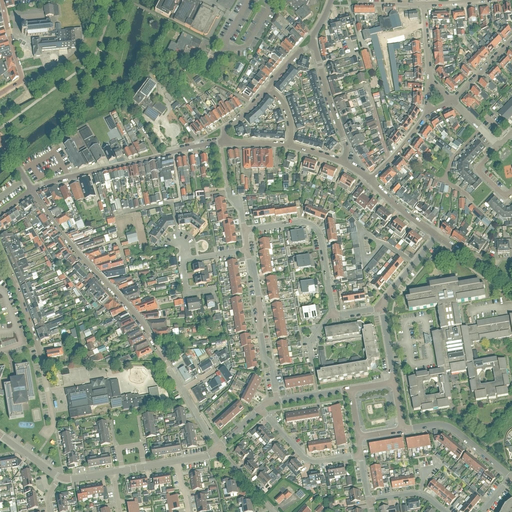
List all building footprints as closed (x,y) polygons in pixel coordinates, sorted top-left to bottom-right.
[(12,0),(4,0),(7,9),(15,7),(12,0)] [(168,19),(177,0),(160,0),(155,12),(168,19)] [(194,0),(179,0),(170,19),(185,27),(185,26),(190,29),(202,36),(203,35),(205,36),(207,35),(216,18),(218,19),(220,16),(218,15),(220,12),(217,10),(217,9),(214,7),(213,9),(203,4),(198,13),(196,12),(196,11),(197,11),(201,3),(194,0)] [(218,0),(217,3),(227,9),(229,11),(235,0),(218,0)] [(293,0),(288,0),(286,2),(302,22),(311,15),(305,8),(306,6),(309,0),(300,0),(300,1),(297,4),(293,0)] [(58,6),(55,7),(54,3),(50,4),(51,7),(43,7),(43,9),(44,11),(45,17),(54,16),(59,16),(58,7),(58,6)] [(360,19),(360,16),(360,7),(352,7),(352,8),(353,14),(355,14),(355,16),(357,16),(357,18),(357,21),(358,26),(356,26),(358,33),(362,32),(360,20),(360,19)] [(389,17),(390,18),(398,16),(398,15),(396,14),(396,7),(384,7),(384,13),(385,13),(385,14),(391,14),(389,17)] [(487,16),(488,20),(493,20),(492,10),(489,10),(489,8),(484,9),(485,16),(487,16)] [(474,10),(468,11),(469,20),(472,19),(472,22),(476,22),(475,19),(476,18),(476,15),(475,15),(474,10)] [(411,14),(411,12),(404,13),(405,18),(409,18),(409,21),(418,20),(417,13),(411,14)] [(296,23),(299,20),(293,13),(289,16),(296,23)] [(349,15),(344,16),(346,26),(351,25),(351,27),(354,26),(352,22),(351,22),(349,15)] [(398,16),(390,18),(389,19),(392,30),(393,29),(393,31),(402,29),(398,16)] [(380,29),(381,34),(381,33),(392,30),(389,19),(386,19),(386,18),(383,19),(383,18),(379,19),(379,24),(380,29)] [(23,24),(23,25),(23,29),(21,29),(22,31),(22,34),(24,34),(24,35),(25,36),(26,36),(27,35),(27,37),(32,36),(43,35),(43,37),(47,37),(47,35),(48,35),(48,32),(51,31),(53,30),(53,27),(51,26),(50,20),(46,21),(46,20),(36,21),(36,24),(26,25),(26,24),(25,24),(23,24)] [(334,21),(330,23),(331,28),(328,29),(330,36),(333,35),(333,32),(337,31),(334,21)] [(504,28),(500,24),(498,22),(495,23),(496,24),(507,36),(511,32),(506,26),(504,28)] [(496,28),(500,32),(498,34),(504,39),(507,36),(496,24),(495,23),(493,25),(496,28)] [(308,34),(300,26),(297,28),(295,25),(293,27),(303,38),(308,34)] [(289,34),(292,37),(296,41),(298,43),(302,39),(294,30),(293,31),(290,27),(286,31),(289,34)] [(82,35),(81,31),(81,29),(74,30),(61,31),(58,32),(58,39),(54,40),(40,41),(40,39),(33,40),(32,40),(34,58),(42,57),(41,52),(68,49),(68,51),(69,51),(71,51),(71,49),(75,48),(75,45),(81,44),(82,44),(82,43),(82,42),(82,35)] [(489,33),(489,34),(485,30),(483,31),(484,32),(485,32),(498,45),(502,41),(496,36),(494,38),(489,33)] [(490,42),(488,44),(494,50),(498,45),(485,32),(484,32),(488,36),(486,37),(490,42)] [(201,43),(182,33),(176,45),(171,43),(166,53),(173,57),(176,50),(183,53),(187,47),(197,52),(201,43)] [(276,37),(273,34),(268,41),(272,43),(276,37)] [(285,41),(282,38),(283,37),(280,34),(277,37),(279,39),(284,43),(291,51),(295,47),(289,40),(288,39),(287,39),(285,41)] [(482,41),(486,46),(484,48),(490,53),(494,50),(488,44),(484,39),(480,36),(477,39),(481,42),(482,41)] [(291,38),(289,40),(295,47),(298,43),(296,41),(292,37),(291,38)] [(319,41),(320,47),(332,45),(333,45),(335,44),(335,42),(332,43),(331,37),(328,37),(329,44),(327,44),(326,39),(319,41)] [(7,41),(0,43),(0,50),(9,48),(7,41)] [(278,41),(276,43),(281,48),(288,54),(291,51),(284,43),(282,45),(278,41)] [(476,47),(475,48),(475,49),(485,59),(485,58),(488,55),(481,47),(479,49),(476,47)] [(12,58),(9,48),(0,50),(0,57),(1,57),(3,61),(12,58)] [(272,54),(273,55),(274,55),(275,56),(282,62),(285,58),(276,50),(275,49),(273,51),(270,48),(268,51),(271,53),(272,54)] [(278,48),(276,50),(285,58),(288,54),(281,48),(280,50),(278,48)] [(477,55),(475,56),(481,62),(485,59),(475,49),(473,50),(477,55)] [(368,50),(361,52),(366,72),(374,70),(368,50)] [(278,66),(282,62),(275,56),(274,55),(273,55),(272,54),(270,56),(269,55),(268,57),(271,60),(272,60),(278,66)] [(469,54),(468,56),(478,66),(481,62),(475,56),(473,58),(469,54)] [(329,55),(322,57),(323,63),(332,60),(331,58),(334,57),(333,55),(330,55),(329,55)] [(477,66),(478,66),(468,56),(466,58),(470,62),(468,64),(474,69),(477,66)] [(262,60),(268,64),(275,70),(278,66),(272,60),(271,60),(270,62),(264,57),(262,60)] [(505,57),(501,60),(511,70),(511,66),(511,65),(511,66),(509,64),(511,62),(505,57)] [(0,77),(1,77),(2,76),(3,75),(7,72),(15,69),(15,68),(12,58),(3,61),(0,61),(0,77)] [(299,69),(297,71),(299,72),(301,72),(302,72),(306,60),(302,58),(301,62),(299,62),(299,63),(298,67),(301,67),(300,69),(299,69)] [(503,70),(505,68),(511,74),(511,70),(501,60),(497,64),(503,70)] [(260,64),(265,68),(272,73),(275,70),(268,64),(267,65),(262,61),(260,64)] [(464,62),(464,63),(462,61),(459,63),(461,65),(464,68),(461,71),(467,77),(471,73),(468,69),(466,66),(467,65),(464,62)] [(327,67),(328,72),(338,69),(337,66),(339,66),(338,62),(335,63),(336,64),(327,67)] [(234,70),(240,74),(244,67),(238,63),(234,70)] [(259,70),(269,77),(272,73),(265,68),(263,70),(261,68),(259,66),(257,68),(259,70)] [(298,76),(297,75),(299,72),(297,71),(293,67),(289,71),(298,79),(299,78),(298,77),(298,76)] [(436,72),(438,77),(451,71),(454,69),(452,67),(444,71),(443,68),(436,72)] [(495,67),(491,71),(505,84),(507,86),(509,85),(500,77),(502,75),(495,67)] [(6,79),(10,77),(12,82),(18,77),(16,71),(15,69),(7,72),(3,75),(6,79)] [(448,78),(447,75),(455,72),(454,69),(451,71),(438,77),(441,82),(448,78)] [(293,79),(296,77),(298,79),(289,71),(286,76),(295,83),(296,82),(294,81),(295,81),(293,79)] [(492,81),(495,79),(501,85),(503,83),(505,85),(505,84),(491,71),(487,76),(492,81)] [(253,74),(257,77),(264,82),(268,78),(260,73),(259,75),(254,72),(253,74)] [(307,77),(307,79),(308,79),(308,80),(316,77),(315,72),(308,74),(309,77),(307,77)] [(359,84),(366,83),(366,80),(368,79),(366,74),(364,74),(357,76),(359,84)] [(444,85),(448,89),(462,75),(462,74),(457,79),(456,77),(452,81),(450,79),(444,85)] [(328,80),(329,84),(338,82),(337,79),(341,78),(341,79),(344,78),(343,75),(340,76),(328,80)] [(458,87),(456,84),(460,80),(462,82),(465,78),(462,75),(448,89),(452,92),(458,87)] [(251,76),(250,78),(254,81),(262,86),(264,82),(257,77),(255,79),(251,76)] [(293,83),(294,84),(295,83),(286,76),(282,80),(289,85),(291,83),(292,84),(293,83)] [(197,85),(202,81),(198,77),(193,80),(197,85)] [(249,79),(247,82),(258,90),(262,86),(254,81),(253,83),(249,79)] [(487,82),(483,79),(479,83),(485,89),(487,87),(492,92),(496,88),(491,83),(489,84),(487,82)] [(279,84),(278,84),(288,92),(286,91),(289,87),(290,89),(291,87),(289,85),(282,80),(279,84)] [(156,87),(150,83),(147,81),(131,102),(138,107),(139,106),(145,111),(143,115),(154,123),(159,116),(159,117),(160,116),(161,115),(162,115),(166,109),(157,102),(155,106),(147,100),(156,87)] [(242,82),(241,84),(244,86),(248,89),(255,94),(258,90),(247,82),(250,85),(249,86),(246,84),(242,82)] [(338,82),(329,84),(333,97),(345,94),(344,92),(341,93),(338,82)] [(405,88),(413,89),(413,91),(422,92),(422,86),(419,86),(419,84),(405,83),(405,88)] [(278,84),(275,88),(281,94),(284,91),(285,92),(287,93),(288,92),(278,84)] [(249,102),(255,94),(248,89),(244,86),(241,91),(238,95),(249,102)] [(479,95),(482,98),(485,101),(489,97),(483,91),(481,92),(479,90),(475,87),(471,92),(477,98),(479,95)] [(358,91),(360,98),(366,97),(367,96),(366,92),(364,93),(363,90),(358,91)] [(308,102),(312,101),(313,101),(314,101),(323,99),(321,93),(314,95),(315,98),(313,98),(307,100),(308,102)] [(231,102),(229,103),(228,102),(229,103),(234,111),(238,109),(229,97),(231,96),(230,95),(229,94),(226,95),(228,98),(231,102)] [(468,108),(474,102),(478,106),(480,105),(475,100),(475,101),(468,94),(461,101),(468,108)] [(220,95),(218,96),(220,99),(230,114),(234,111),(229,103),(228,102),(227,104),(225,101),(226,100),(225,99),(220,95)] [(218,96),(219,97),(217,98),(216,99),(218,101),(219,100),(221,103),(218,105),(220,108),(226,117),(230,114),(220,99),(218,96)] [(233,96),(232,96),(231,96),(229,97),(238,109),(242,106),(238,100),(236,99),(235,99),(233,96)] [(268,96),(264,100),(264,101),(271,106),(274,108),(275,107),(274,105),(272,104),(275,102),(268,96)] [(336,106),(345,103),(348,102),(346,96),(334,100),(336,106)] [(360,102),(362,106),(368,104),(368,103),(369,102),(368,99),(367,99),(366,97),(360,98),(359,99),(360,102)] [(182,100),(176,105),(180,109),(185,104),(182,100)] [(264,101),(261,105),(267,110),(268,110),(270,112),(271,112),(269,110),(270,109),(269,108),(271,106),(264,101)] [(298,107),(297,104),(299,103),(298,101),(289,104),(291,109),(298,107)] [(348,102),(345,103),(336,106),(337,109),(339,114),(347,111),(350,110),(351,110),(348,102)] [(316,110),(317,112),(326,110),(324,104),(317,106),(318,109),(316,110)] [(194,117),(198,122),(195,124),(201,132),(205,129),(196,116),(193,112),(188,105),(186,107),(191,114),(192,114),(194,117)] [(222,119),(226,117),(220,108),(218,110),(216,106),(215,105),(213,106),(214,106),(222,119)] [(261,105),(257,109),(266,117),(267,116),(265,114),(266,114),(265,113),(267,111),(268,110),(267,110),(261,105)] [(412,109),(404,105),(403,108),(405,109),(417,116),(420,112),(413,108),(412,109)] [(214,112),(212,113),(218,122),(222,119),(214,106),(213,106),(214,107),(212,108),(214,112)] [(480,117),(470,107),(469,109),(468,108),(467,110),(477,119),(480,117)] [(404,111),(409,114),(407,116),(414,121),(417,116),(405,109),(403,108),(402,109),(402,110),(404,111)] [(511,116),(504,108),(498,114),(506,122),(508,120),(508,118),(509,117),(511,117),(511,116)] [(257,109),(253,113),(259,119),(262,116),(263,117),(263,116),(265,118),(266,117),(257,109)] [(205,129),(209,127),(204,118),(202,120),(199,116),(196,110),(193,112),(196,116),(205,129)] [(207,110),(205,112),(214,124),(218,122),(212,113),(210,114),(207,110)] [(340,118),(352,114),(350,110),(347,111),(339,114),(340,118)] [(453,129),(455,132),(460,127),(457,125),(456,123),(455,124),(453,118),(455,117),(452,110),(447,112),(454,125),(455,127),(453,129)] [(274,116),(273,116),(273,119),(282,116),(280,111),(273,113),(274,116)] [(302,113),(302,112),(301,111),(292,114),(294,120),(301,117),(300,114),(301,114),(301,113),(302,113)] [(206,117),(204,118),(209,127),(214,124),(205,112),(203,113),(206,117)] [(454,125),(447,112),(442,115),(446,122),(448,121),(451,126),(451,127),(453,129),(455,127),(454,125)] [(260,120),(259,119),(253,113),(249,116),(255,122),(257,121),(258,121),(259,121),(260,123),(260,122),(262,122),(260,120)] [(322,120),(320,120),(317,121),(317,119),(314,120),(315,124),(318,123),(321,123),(330,120),(328,115),(321,117),(322,120)] [(395,117),(398,119),(398,120),(409,128),(412,123),(406,118),(404,121),(400,117),(397,115),(395,117)] [(255,122),(249,116),(245,120),(251,126),(253,124),(254,125),(255,124),(256,126),(257,125),(256,123),(255,122)] [(439,116),(434,119),(441,131),(444,129),(441,125),(443,123),(439,116)] [(144,127),(141,123),(137,118),(133,121),(137,126),(138,126),(141,130),(144,127)] [(187,124),(182,118),(179,121),(184,127),(187,124)] [(191,119),(188,122),(192,127),(190,128),(196,135),(200,133),(194,125),(195,124),(191,119)] [(397,121),(401,125),(400,127),(406,132),(409,128),(398,120),(398,119),(397,121)] [(434,119),(430,122),(434,129),(436,127),(439,132),(441,135),(443,133),(441,131),(434,119)] [(306,124),(305,122),(296,125),(298,130),(305,128),(304,125),(306,124)] [(130,148),(127,143),(128,143),(126,139),(127,138),(126,135),(124,136),(119,127),(121,126),(120,124),(118,125),(116,126),(124,140),(124,142),(125,143),(125,144),(132,157),(137,155),(132,146),(130,148)] [(140,146),(137,141),(133,135),(134,135),(131,130),(132,130),(129,124),(124,127),(126,133),(126,132),(129,137),(132,143),(138,154),(148,151),(144,144),(140,146)] [(235,130),(237,134),(249,129),(248,126),(247,124),(243,126),(243,125),(239,127),(238,127),(239,128),(235,130)] [(325,131),(324,131),(324,133),(334,130),(332,125),(325,127),(326,130),(324,130),(325,131)] [(92,137),(88,129),(87,127),(78,132),(79,134),(89,150),(96,163),(105,158),(98,146),(100,145),(96,139),(94,140),(92,137)] [(345,131),(347,136),(357,132),(356,130),(358,129),(357,127),(345,131)] [(426,127),(423,131),(434,139),(435,137),(431,134),(432,131),(426,127)] [(237,134),(239,138),(242,136),(242,137),(244,137),(250,134),(251,128),(249,129),(237,134)] [(460,138),(466,131),(463,128),(457,135),(460,138)] [(400,139),(401,137),(396,132),(396,131),(394,129),(390,131),(389,130),(387,133),(399,141),(400,139)] [(347,136),(349,140),(361,136),(359,131),(357,132),(347,136)] [(426,140),(427,138),(432,141),(434,139),(423,131),(420,135),(426,140)] [(385,135),(390,138),(387,143),(388,148),(391,147),(393,144),(395,145),(396,143),(397,144),(399,141),(387,133),(385,135)] [(295,142),(300,144),(303,135),(300,134),(300,136),(297,135),(295,142)] [(349,140),(351,145),(362,141),(365,139),(363,135),(361,136),(349,140)] [(311,137),(311,139),(308,138),(306,145),(311,147),(314,136),(313,138),(311,137)] [(315,140),(316,138),(316,137),(314,136),(311,147),(316,148),(320,137),(319,137),(319,139),(318,141),(315,140)] [(325,143),(327,142),(325,140),(324,140),(323,143),(320,142),(321,140),(321,138),(320,137),(316,148),(322,150),(324,143),(325,143)] [(325,140),(327,142),(328,143),(334,148),(338,144),(332,139),(330,141),(329,140),(330,140),(328,138),(325,140)] [(472,142),(471,143),(481,153),(485,148),(478,141),(478,140),(476,138),(474,140),(477,142),(474,145),(472,142)] [(351,145),(354,149),(363,145),(364,145),(363,143),(367,142),(365,139),(362,141),(351,145)] [(428,150),(427,149),(423,146),(424,144),(418,139),(416,141),(416,140),(414,142),(430,154),(431,152),(428,150)] [(438,142),(444,147),(450,151),(452,148),(440,139),(438,142)] [(69,160),(72,165),(73,164),(75,168),(77,167),(78,170),(86,167),(85,166),(87,165),(88,166),(91,165),(91,166),(94,164),(85,148),(82,150),(82,151),(80,152),(81,153),(78,155),(71,142),(64,146),(67,151),(66,152),(70,159),(69,160)] [(334,148),(328,143),(327,142),(325,143),(327,145),(324,147),(330,152),(334,148)] [(425,154),(428,156),(430,154),(414,142),(412,145),(413,145),(411,147),(418,152),(417,154),(420,157),(422,155),(418,152),(419,150),(424,154),(425,154)] [(468,147),(467,148),(477,157),(481,153),(471,143),(470,144),(472,146),(470,149),(468,147)] [(123,145),(126,150),(124,151),(127,158),(132,157),(125,144),(123,145)] [(354,149),(356,154),(363,151),(362,150),(366,147),(365,146),(365,145),(364,145),(363,145),(354,149)] [(109,162),(115,160),(109,147),(103,150),(109,162)] [(113,153),(116,159),(122,157),(118,147),(115,148),(116,151),(113,153)] [(463,151),(463,152),(473,161),(477,157),(467,148),(466,148),(468,151),(466,153),(463,151)] [(265,150),(257,150),(258,169),(266,169),(265,150)] [(273,150),(265,150),(266,169),(273,169),(273,150)] [(422,163),(418,160),(414,156),(415,154),(409,150),(406,154),(421,166),(422,166),(420,165),(422,163)] [(359,158),(362,162),(368,159),(370,158),(369,157),(374,153),(373,151),(368,154),(366,155),(365,155),(359,158)] [(230,166),(230,161),(233,161),(234,165),(235,165),(237,165),(236,161),(235,162),(233,152),(228,153),(229,161),(227,161),(228,166),(230,166)] [(459,157),(461,159),(468,166),(473,161),(463,152),(462,153),(464,155),(462,158),(459,156),(459,157)] [(410,161),(416,165),(416,166),(420,169),(421,166),(406,154),(402,158),(409,163),(410,161)] [(288,170),(290,163),(294,164),(296,158),(289,156),(288,162),(284,161),(283,165),(283,168),(288,170)] [(172,158),(166,160),(160,161),(163,178),(163,180),(163,182),(164,182),(165,189),(171,187),(170,181),(172,181),(170,173),(174,172),(173,167),(172,158)] [(362,162),(365,166),(375,159),(374,158),(370,161),(368,159),(370,158),(368,159),(362,162)] [(374,171),(373,170),(374,170),(373,168),(375,166),(374,164),(380,160),(378,158),(375,160),(375,159),(365,166),(368,171),(369,171),(370,173),(371,174),(374,171)] [(305,169),(309,170),(312,161),(306,159),(304,165),(301,164),(300,169),(300,171),(302,172),(305,172),(305,169)] [(458,165),(458,168),(468,168),(468,166),(461,159),(458,163),(455,163),(455,165),(458,165)] [(180,177),(184,177),(184,174),(183,175),(181,160),(176,160),(177,169),(178,173),(180,172),(180,174),(180,177)] [(411,173),(409,171),(404,167),(406,165),(401,160),(397,164),(408,174),(412,177),(413,176),(411,173)] [(317,163),(312,161),(309,170),(308,173),(314,175),(314,174),(317,175),(319,169),(316,168),(317,163)] [(155,162),(149,164),(152,181),(157,180),(156,174),(155,174),(155,172),(157,172),(155,162)] [(145,176),(145,180),(146,183),(149,182),(149,180),(148,176),(151,176),(152,181),(149,164),(144,165),(145,174),(145,176)] [(406,176),(408,174),(397,164),(393,167),(399,173),(401,171),(406,176)] [(327,177),(328,177),(331,168),(326,166),(324,171),(321,170),(318,176),(323,178),(327,179),(327,177)] [(131,182),(131,181),(134,180),(132,168),(126,169),(128,179),(129,182),(130,185),(132,185),(131,182)] [(337,170),(331,168),(328,177),(333,179),(332,182),(335,183),(337,177),(335,176),(337,170)] [(458,179),(459,180),(469,170),(468,168),(458,168),(458,171),(455,172),(455,174),(458,174),(461,177),(458,179)] [(119,180),(120,180),(122,188),(125,187),(125,184),(122,170),(117,171),(119,180)] [(396,184),(397,185),(401,189),(403,187),(402,186),(406,183),(404,181),(402,183),(401,184),(394,177),(396,176),(391,170),(387,174),(392,180),(396,184)] [(463,184),(473,174),(469,170),(459,180),(460,181),(462,179),(465,181),(463,184)] [(117,194),(118,194),(112,172),(107,173),(110,182),(112,181),(114,187),(115,191),(116,190),(117,194)] [(103,189),(102,186),(105,186),(106,190),(107,193),(105,187),(102,174),(97,175),(101,188),(103,195),(101,189),(103,189)] [(386,186),(392,180),(387,174),(381,179),(382,180),(381,181),(386,186)] [(467,188),(468,189),(477,179),(473,174),(463,184),(464,185),(467,183),(469,186),(467,188)] [(93,176),(96,185),(97,185),(98,186),(97,186),(98,189),(97,190),(99,197),(103,195),(101,188),(97,175),(93,176)] [(340,183),(345,186),(350,178),(345,175),(342,180),(339,178),(336,183),(339,185),(340,183)] [(78,180),(79,183),(84,200),(95,197),(89,177),(78,180)] [(355,181),(350,178),(345,186),(348,188),(346,191),(351,193),(352,192),(355,188),(352,186),(355,181)] [(482,183),(477,179),(468,189),(469,189),(471,187),(475,191),(482,183)] [(75,203),(84,200),(79,183),(69,186),(75,203)] [(401,189),(397,185),(391,191),(395,195),(401,189)] [(402,189),(400,191),(396,196),(400,200),(406,192),(408,191),(408,190),(408,189),(411,186),(409,185),(405,190),(403,189),(402,189)] [(56,186),(47,190),(54,203),(60,201),(63,199),(56,186)] [(59,190),(65,201),(69,211),(71,210),(68,202),(71,201),(70,199),(71,198),(65,187),(59,190)] [(187,199),(198,197),(198,194),(191,195),(190,187),(186,188),(187,199)] [(354,203),(356,204),(364,193),(360,189),(355,195),(353,193),(352,195),(354,197),(353,198),(355,199),(354,203)] [(57,208),(54,203),(47,190),(42,192),(46,199),(50,209),(49,210),(50,212),(57,208)] [(400,200),(404,203),(409,196),(407,195),(410,191),(408,190),(408,191),(406,192),(400,200)] [(412,195),(413,196),(412,197),(410,196),(409,196),(404,203),(409,206),(416,197),(418,194),(417,194),(418,192),(416,191),(415,191),(412,195)] [(37,194),(42,202),(46,199),(42,192),(37,194)] [(357,209),(358,210),(367,199),(364,197),(366,195),(364,193),(356,204),(358,206),(357,209)] [(419,197),(420,196),(418,194),(416,197),(409,206),(413,209),(419,201),(417,200),(419,197)] [(213,204),(213,206),(225,204),(225,201),(224,201),(224,198),(220,199),(219,196),(213,197),(214,200),(215,203),(213,204)] [(487,209),(488,210),(497,200),(493,196),(485,203),(489,207),(487,209)] [(29,209),(30,208),(32,210),(30,211),(33,210),(32,208),(34,207),(35,206),(34,205),(36,204),(32,198),(31,198),(25,202),(20,206),(24,212),(29,209)] [(49,210),(50,209),(46,199),(42,202),(46,208),(48,210),(49,210)] [(371,203),(367,199),(358,210),(360,211),(363,210),(365,211),(373,200),(371,203)] [(378,204),(373,200),(365,211),(366,213),(369,211),(371,213),(372,212),(374,213),(376,212),(374,210),(378,204)] [(491,213),(492,214),(501,204),(497,200),(488,210),(488,211),(491,208),(493,211),(491,213)] [(313,207),(314,205),(306,201),(304,208),(307,209),(305,214),(310,216),(313,207)] [(296,205),(290,206),(292,215),(297,214),(297,209),(300,208),(299,202),(295,202),(296,205)] [(415,211),(419,214),(425,206),(421,203),(415,211)] [(29,214),(30,215),(39,209),(36,204),(34,205),(35,206),(34,207),(32,208),(33,210),(30,211),(31,213),(29,214)] [(496,218),(506,208),(501,204),(492,214),(493,215),(495,213),(498,215),(496,218)] [(468,210),(479,220),(483,217),(476,210),(477,209),(473,205),(468,210)] [(419,214),(423,217),(429,209),(425,206),(419,214)] [(15,209),(17,213),(20,217),(22,220),(24,218),(22,214),(23,214),(22,213),(21,212),(17,207),(15,209)] [(254,216),(254,219),(260,218),(258,209),(253,210),(253,207),(249,208),(250,216),(254,216)] [(310,216),(315,217),(318,209),(313,207),(310,216)] [(318,209),(315,217),(320,219),(323,211),(324,209),(319,207),(318,209)] [(423,217),(427,220),(433,212),(431,211),(432,208),(430,207),(429,209),(423,217)] [(54,215),(56,219),(61,215),(59,212),(57,208),(50,212),(49,212),(52,216),(54,215)] [(379,218),(381,219),(387,212),(383,208),(378,214),(375,212),(371,218),(376,221),(379,218)] [(506,208),(496,218),(497,219),(500,216),(503,219),(503,222),(505,222),(505,219),(508,219),(508,208),(506,208)] [(15,209),(10,213),(15,220),(16,220),(18,223),(21,221),(22,220),(20,217),(17,213),(15,209)] [(26,217),(31,224),(37,220),(44,215),(39,209),(30,215),(26,217)] [(59,226),(70,219),(71,220),(71,221),(73,220),(70,213),(69,211),(66,213),(66,212),(61,215),(56,219),(54,220),(59,226)] [(329,213),(323,211),(320,219),(325,221),(332,216),(335,213),(330,212),(329,212),(329,213)] [(433,212),(427,220),(430,222),(432,224),(433,222),(436,218),(439,214),(438,213),(438,212),(435,211),(433,212)] [(368,224),(370,222),(368,220),(372,215),(368,212),(362,219),(368,224)] [(392,215),(387,212),(381,219),(383,221),(381,223),(383,224),(381,226),(384,228),(388,223),(387,222),(392,215)] [(10,213),(6,215),(13,225),(14,224),(12,222),(15,220),(10,213)] [(446,217),(449,219),(451,220),(447,225),(445,223),(440,230),(445,233),(453,221),(452,221),(453,219),(452,219),(454,216),(452,215),(449,213),(446,217)] [(192,214),(184,215),(185,225),(190,225),(192,214)] [(200,220),(192,214),(190,225),(194,228),(200,220)] [(6,215),(2,218),(8,228),(9,228),(7,226),(10,224),(12,227),(13,226),(13,225),(6,215)] [(41,227),(48,222),(44,215),(37,220),(31,224),(32,227),(36,225),(37,226),(39,224),(41,227)] [(184,215),(177,216),(178,226),(185,225),(184,215)] [(172,217),(167,218),(166,216),(163,216),(161,217),(162,219),(168,228),(173,227),(172,217)] [(325,221),(326,227),(335,225),(334,220),(333,220),(332,216),(325,221)] [(454,222),(454,221),(454,220),(456,218),(454,216),(452,219),(453,219),(452,221),(453,221),(445,233),(449,236),(454,229),(452,228),(455,223),(454,222)] [(106,219),(107,225),(115,223),(113,217),(106,219)] [(2,218),(0,219),(0,224),(4,231),(4,230),(3,229),(5,227),(7,230),(9,228),(8,228),(2,218)] [(162,219),(157,226),(165,232),(168,228),(162,219)] [(205,223),(200,220),(194,228),(199,231),(205,223)] [(387,228),(394,233),(402,223),(397,220),(394,224),(391,222),(387,228)] [(82,221),(79,222),(75,223),(78,230),(81,229),(84,228),(82,221)] [(43,229),(44,231),(51,226),(48,222),(41,227),(40,227),(38,229),(35,231),(36,233),(40,231),(43,229)] [(399,236),(402,238),(405,234),(403,232),(407,227),(402,223),(394,233),(397,236),(398,235),(399,236)] [(463,226),(462,228),(459,233),(457,231),(452,238),(456,241),(464,229),(463,229),(465,227),(464,227),(466,224),(464,223),(462,226),(463,226)] [(153,224),(152,226),(155,228),(153,231),(161,237),(165,232),(157,226),(153,224)] [(469,233),(466,231),(469,227),(466,224),(464,227),(465,227),(463,229),(464,229),(456,241),(460,244),(461,243),(464,245),(468,239),(466,237),(469,233)] [(40,240),(41,239),(54,231),(51,226),(44,231),(41,233),(43,235),(39,238),(40,240)] [(299,228),(297,229),(298,238),(308,236),(308,234),(306,229),(302,231),(299,231),(299,229),(299,228)] [(288,237),(288,239),(298,238),(297,229),(294,229),(295,232),(292,233),(287,233),(287,237),(288,237)] [(80,233),(77,234),(76,232),(66,235),(69,239),(81,235),(92,231),(90,232),(89,230),(86,231),(80,233)] [(48,240),(48,241),(57,235),(54,231),(41,239),(43,242),(48,238),(49,239),(48,240)] [(69,239),(73,243),(81,240),(80,238),(82,237),(93,234),(92,231),(81,235),(69,239)] [(161,237),(153,231),(150,236),(152,237),(150,239),(152,244),(154,246),(157,241),(158,242),(161,237)] [(28,236),(31,240),(37,238),(34,233),(34,232),(26,236),(26,237),(28,236)] [(127,241),(128,241),(136,239),(136,238),(134,232),(125,235),(127,241)] [(409,246),(411,243),(417,235),(413,232),(409,236),(407,234),(402,240),(409,246)] [(0,236),(0,239),(1,242),(10,238),(15,236),(13,236),(12,234),(7,236),(6,234),(0,236)] [(472,242),(469,247),(474,250),(479,242),(481,239),(474,234),(470,240),(472,242)] [(50,242),(51,244),(60,239),(57,235),(48,241),(49,243),(50,242)] [(422,239),(417,235),(411,243),(414,245),(412,248),(416,250),(420,245),(419,244),(422,239)] [(1,242),(3,247),(18,240),(18,238),(16,239),(15,236),(10,238),(1,242)] [(328,238),(329,243),(335,242),(335,245),(342,244),(341,238),(337,239),(337,236),(328,238)] [(76,247),(89,242),(87,237),(81,240),(73,243),(76,247)] [(92,241),(89,242),(76,247),(81,252),(106,243),(103,237),(92,241)] [(294,244),(299,244),(298,238),(288,239),(288,241),(288,242),(290,246),(294,244)] [(48,251),(49,253),(52,251),(51,249),(57,245),(59,247),(63,243),(60,239),(53,244),(49,246),(46,249),(48,251)] [(506,242),(503,243),(504,254),(510,253),(509,247),(511,246),(511,239),(506,240),(506,242)] [(19,243),(19,242),(18,240),(3,247),(5,251),(19,245),(27,242),(26,240),(23,242),(23,241),(19,243)] [(503,240),(494,241),(494,248),(497,248),(498,254),(504,254),(503,243),(503,240)] [(482,244),(479,242),(474,250),(479,254),(482,249),(484,251),(489,244),(484,241),(482,244)] [(58,251),(59,253),(62,251),(61,250),(66,247),(63,243),(59,247),(57,248),(59,251),(58,251)] [(332,248),(333,253),(342,252),(341,246),(342,246),(342,244),(335,245),(335,247),(332,248)] [(5,251),(7,256),(17,252),(19,251),(22,250),(19,245),(5,251)] [(62,251),(59,253),(55,255),(52,258),(54,261),(56,259),(62,256),(64,259),(71,254),(69,251),(67,248),(62,251)] [(84,255),(89,260),(101,256),(98,249),(84,255)] [(7,256),(9,261),(18,257),(23,255),(17,258),(16,256),(21,254),(19,251),(17,252),(7,256)] [(107,254),(101,256),(89,260),(95,266),(112,261),(116,259),(114,255),(108,258),(107,254)] [(308,256),(303,257),(304,263),(314,261),(314,259),(312,254),(308,256)] [(9,261),(12,266),(19,263),(18,261),(25,258),(23,255),(18,257),(9,261)] [(78,263),(73,257),(66,261),(65,261),(66,262),(67,261),(71,267),(78,263)] [(396,257),(393,261),(400,267),(403,262),(396,257)] [(177,266),(176,258),(169,259),(170,268),(177,266)] [(12,266),(14,271),(30,264),(28,261),(26,262),(20,265),(19,263),(12,266)] [(98,270),(100,272),(112,270),(123,267),(122,262),(114,264),(111,265),(110,262),(112,261),(95,266),(98,270)] [(393,261),(389,265),(396,271),(400,267),(393,261)] [(14,271),(16,276),(23,273),(22,270),(30,267),(31,267),(34,266),(33,263),(30,264),(14,271)] [(300,270),(305,269),(304,263),(294,265),(294,267),(296,271),(300,270)] [(75,272),(71,275),(68,278),(70,279),(73,276),(75,275),(83,268),(79,264),(73,270),(75,272)] [(129,272),(144,270),(143,264),(128,266),(129,272)] [(201,272),(201,275),(208,274),(207,268),(203,268),(203,265),(193,267),(193,273),(201,272)] [(389,265),(386,269),(393,275),(396,271),(389,265)] [(107,279),(126,275),(123,267),(112,270),(100,272),(103,275),(107,279)] [(86,271),(83,268),(75,275),(78,279),(86,271)] [(386,269),(383,274),(389,279),(393,275),(386,269)] [(79,282),(80,284),(90,275),(86,271),(78,279),(80,281),(79,282)] [(16,276),(18,281),(29,276),(28,276),(27,274),(24,275),(23,273),(16,276)] [(26,280),(33,278),(37,276),(36,273),(28,276),(29,276),(18,281),(20,286),(27,282),(26,280)] [(341,283),(348,282),(346,273),(344,273),(335,275),(336,280),(341,279),(341,283)] [(209,280),(208,274),(201,275),(202,278),(195,280),(195,286),(206,284),(205,281),(209,280)] [(386,283),(389,279),(383,274),(379,278),(386,283)] [(82,285),(84,287),(86,285),(93,278),(90,275),(80,284),(83,281),(84,283),(82,285)] [(386,283),(379,278),(376,275),(372,279),(374,281),(381,287),(385,282),(386,283)] [(85,289),(87,291),(97,282),(93,278),(86,285),(84,287),(85,287),(87,285),(88,286),(85,289)] [(113,285),(116,288),(125,284),(124,283),(128,282),(128,281),(131,280),(130,278),(121,279),(121,281),(113,285)] [(116,288),(119,291),(133,285),(135,284),(136,284),(136,282),(132,283),(131,280),(128,281),(128,282),(124,283),(125,284),(116,288)] [(312,281),(307,282),(308,288),(318,287),(318,284),(316,280),(312,281)] [(439,320),(440,323),(441,323),(441,327),(440,327),(441,330),(442,330),(442,332),(432,334),(433,338),(429,339),(429,340),(430,342),(433,341),(438,371),(416,374),(416,377),(408,379),(411,391),(410,391),(411,398),(412,398),(414,411),(422,410),(422,412),(449,408),(448,400),(451,399),(446,373),(451,372),(451,374),(468,372),(472,393),(474,393),(476,401),(488,399),(489,400),(496,398),(508,396),(507,387),(510,387),(505,360),(497,361),(497,359),(473,363),(470,344),(511,336),(511,315),(477,322),(477,328),(475,328),(475,327),(461,329),(460,327),(462,327),(461,324),(460,324),(460,320),(460,317),(459,317),(458,313),(459,313),(459,310),(458,310),(457,306),(456,302),(457,302),(458,303),(461,302),(464,301),(464,302),(468,301),(468,300),(471,300),(471,301),(475,300),(475,299),(478,299),(478,300),(481,299),(481,298),(485,298),(484,288),(485,288),(484,285),(480,286),(479,281),(475,282),(475,281),(472,282),(468,283),(468,282),(465,283),(465,284),(461,284),(458,284),(457,280),(430,285),(430,289),(427,289),(427,290),(424,291),(424,290),(420,291),(417,292),(417,291),(413,292),(413,293),(410,293),(411,298),(406,299),(406,301),(407,301),(409,310),(413,310),(413,311),(416,310),(416,309),(420,309),(423,309),(423,308),(427,307),(427,308),(430,308),(430,307),(434,306),(434,307),(437,306),(438,305),(439,309),(438,309),(439,313),(438,313),(439,316),(440,320),(439,320)] [(369,283),(367,286),(372,290),(374,288),(378,291),(381,287),(374,281),(371,285),(369,283)] [(31,289),(30,286),(34,284),(33,282),(29,284),(20,287),(22,292),(31,289)] [(90,294),(92,297),(102,288),(97,282),(87,291),(90,294)] [(118,291),(123,296),(138,290),(135,284),(133,285),(119,291),(118,291)] [(22,292),(24,297),(33,294),(35,293),(42,291),(41,288),(35,290),(34,288),(31,289),(22,292)] [(93,297),(97,302),(107,292),(102,288),(92,297),(93,297)] [(304,295),(309,294),(308,288),(298,290),(298,292),(300,296),(304,295)] [(368,296),(368,295),(367,288),(363,289),(364,291),(358,292),(360,301),(365,300),(365,297),(368,296)] [(140,297),(138,290),(123,296),(129,302),(138,298),(140,297)] [(98,302),(102,307),(112,297),(107,292),(97,302),(98,302)] [(344,304),(349,303),(348,294),(343,295),(342,292),(339,293),(340,299),(343,299),(344,304)] [(24,297),(26,302),(36,299),(37,298),(35,293),(33,294),(24,297)] [(108,312),(109,312),(115,309),(115,310),(120,307),(112,297),(102,307),(103,307),(104,308),(97,314),(98,315),(99,316),(104,311),(106,313),(108,312)] [(129,302),(133,307),(151,300),(150,297),(144,299),(145,300),(141,301),(142,302),(140,303),(138,298),(129,302)] [(26,302),(27,307),(36,304),(38,303),(40,303),(38,298),(37,298),(36,299),(26,302)] [(213,298),(206,299),(207,309),(211,309),(212,312),(218,311),(217,305),(214,305),(213,298)] [(151,300),(133,307),(139,313),(146,311),(147,313),(158,309),(154,299),(151,300)] [(198,300),(192,301),(194,311),(197,311),(198,314),(204,314),(203,307),(199,307),(198,300)] [(192,301),(187,302),(188,309),(184,310),(186,318),(192,317),(191,312),(194,311),(192,301)] [(27,307),(29,312),(38,309),(41,308),(43,307),(42,302),(40,303),(38,303),(36,304),(27,307)] [(314,307),(309,308),(310,314),(320,312),(320,310),(318,306),(314,307)] [(121,307),(110,313),(112,318),(124,312),(121,307)] [(29,312),(31,317),(40,314),(44,312),(47,311),(46,309),(43,311),(41,308),(38,309),(29,312)] [(31,317),(33,322),(43,319),(56,313),(55,313),(55,311),(53,311),(45,315),(44,312),(40,314),(31,317)] [(158,311),(140,315),(145,320),(159,319),(158,311)] [(33,322),(35,327),(44,324),(46,323),(46,322),(47,322),(47,320),(55,317),(59,315),(58,312),(55,313),(56,313),(43,319),(33,322)] [(320,314),(320,312),(310,314),(311,323),(312,325),(315,325),(314,322),(313,320),(316,319),(320,319),(321,314),(320,314)] [(117,323),(129,317),(126,313),(114,319),(115,322),(116,321),(117,323)] [(309,323),(311,323),(310,314),(300,316),(300,318),(302,322),(306,321),(309,320),(309,323)] [(117,323),(120,329),(133,323),(129,317),(117,323)] [(35,327),(36,332),(46,328),(57,324),(61,322),(60,320),(59,320),(51,323),(44,326),(44,324),(35,327)] [(147,322),(152,330),(166,329),(165,321),(147,322)] [(364,341),(365,346),(365,349),(366,355),(367,359),(367,362),(366,363),(321,371),(321,373),(317,374),(319,382),(322,381),(323,383),(327,382),(327,381),(331,380),(331,382),(336,381),(335,379),(339,379),(339,380),(344,380),(343,378),(347,377),(347,379),(352,378),(352,376),(355,376),(355,377),(360,377),(360,375),(363,374),(364,376),(368,375),(368,371),(371,370),(373,367),(375,364),(375,361),(379,360),(378,355),(377,355),(376,352),(378,352),(377,347),(375,347),(375,344),(377,344),(376,339),(374,339),(374,336),(375,335),(374,330),(373,331),(372,327),(365,328),(364,325),(360,322),(357,323),(358,324),(357,324),(326,329),(325,329),(326,335),(327,344),(363,338),(364,341)] [(120,329),(123,336),(138,328),(133,323),(120,329)] [(36,332),(38,337),(47,334),(50,332),(49,331),(56,328),(58,327),(57,324),(46,328),(36,332)] [(80,334),(83,333),(85,331),(82,325),(77,327),(80,334)] [(129,341),(142,335),(138,328),(123,336),(118,338),(120,341),(124,338),(123,336),(125,335),(129,341)] [(157,341),(170,339),(169,329),(166,329),(152,330),(157,341)] [(44,341),(49,339),(49,337),(59,334),(57,330),(50,333),(50,332),(47,334),(38,337),(40,342),(44,341)] [(88,330),(85,331),(83,333),(86,338),(91,336),(88,330)] [(131,347),(145,341),(142,335),(129,341),(131,347)] [(87,345),(91,343),(95,341),(93,336),(85,340),(86,343),(87,345)] [(134,350),(135,353),(148,347),(145,341),(131,347),(132,347),(133,347),(134,350)] [(95,349),(92,343),(86,346),(89,352),(95,349)] [(61,349),(61,347),(60,344),(53,345),(54,349),(54,351),(46,352),(46,353),(47,359),(63,356),(61,350),(61,349)] [(86,354),(88,359),(89,358),(93,357),(94,356),(106,351),(104,346),(92,351),(91,352),(86,354)] [(151,353),(148,347),(135,353),(138,359),(151,353)] [(224,348),(216,353),(219,359),(226,354),(224,348)] [(326,363),(325,359),(324,351),(319,352),(320,359),(322,367),(326,367),(326,368),(334,366),(333,361),(326,363)] [(190,364),(187,358),(183,361),(187,368),(191,365),(190,364)] [(199,367),(202,374),(213,367),(209,361),(199,367)] [(0,396),(1,396),(2,396),(3,396),(4,396),(5,396),(9,420),(23,417),(21,401),(34,399),(29,365),(14,367),(17,383),(3,385),(4,391),(3,391),(2,391),(0,390),(0,379),(5,367),(0,367),(0,396)] [(178,371),(185,384),(191,379),(184,367),(178,371)] [(225,367),(219,372),(228,384),(233,378),(225,367)] [(213,376),(207,380),(212,390),(218,386),(213,376)] [(261,380),(253,376),(251,381),(259,385),(261,380)] [(149,395),(139,397),(138,395),(132,397),(131,394),(122,396),(121,397),(117,380),(108,382),(107,381),(104,381),(104,379),(90,381),(91,385),(64,390),(65,396),(66,396),(68,409),(70,420),(92,415),(90,407),(93,407),(108,404),(110,403),(111,410),(122,408),(123,411),(131,409),(131,408),(133,407),(134,409),(142,407),(141,400),(144,399),(145,406),(157,403),(160,403),(158,388),(148,390),(149,395)] [(244,389),(246,386),(241,384),(242,381),(238,380),(234,389),(237,390),(239,387),(244,389)] [(251,381),(248,386),(256,390),(259,385),(251,381)] [(212,395),(223,389),(221,386),(210,392),(212,395)] [(248,386),(246,391),(254,395),(256,390),(248,386)] [(195,389),(192,391),(200,404),(205,400),(198,388),(195,389)] [(246,391),(243,396),(251,400),(254,395),(246,391)] [(249,405),(251,400),(243,396),(241,401),(249,405)] [(238,402),(218,421),(214,424),(220,431),(244,409),(238,402)] [(167,418),(172,417),(185,414),(184,409),(174,410),(175,414),(171,415),(167,416),(167,418)] [(187,426),(186,420),(176,422),(177,425),(173,426),(174,428),(180,427),(183,427),(183,426),(187,426)] [(250,434),(252,437),(256,433),(260,438),(267,431),(263,427),(257,432),(255,429),(250,434)] [(260,438),(263,442),(271,435),(267,431),(260,438)] [(96,441),(109,439),(108,433),(98,435),(99,438),(94,439),(91,440),(92,441),(94,441),(96,441)] [(265,452),(271,447),(269,444),(275,439),(271,435),(263,442),(267,446),(263,450),(265,452)] [(438,441),(438,442),(442,445),(448,438),(443,435),(442,436),(440,435),(434,436),(435,442),(438,441)] [(180,442),(181,444),(195,442),(194,436),(185,438),(186,441),(180,442)] [(169,437),(166,438),(167,441),(167,442),(169,455),(175,454),(173,444),(169,445),(169,442),(170,441),(169,437)] [(442,445),(445,447),(443,449),(445,450),(446,448),(452,442),(448,438),(442,445)] [(346,440),(336,441),(338,450),(345,449),(344,446),(347,445),(346,440)] [(412,440),(406,441),(408,450),(412,449),(412,453),(414,453),(412,440)] [(234,453),(238,457),(245,450),(243,448),(245,446),(244,444),(245,443),(243,441),(237,447),(239,449),(234,453)] [(446,448),(450,452),(456,445),(452,442),(446,448)] [(279,444),(273,449),(271,447),(265,452),(267,454),(270,452),(271,454),(273,452),(275,454),(282,448),(279,444)] [(375,444),(369,445),(371,455),(374,454),(375,458),(377,458),(375,444)] [(450,452),(455,455),(460,448),(456,445),(450,452)] [(275,454),(279,459),(286,452),(282,448),(275,454)] [(457,461),(464,452),(460,448),(455,455),(457,457),(455,459),(457,461)] [(102,449),(103,452),(105,465),(111,464),(109,455),(105,455),(104,449),(102,449)] [(247,453),(245,450),(238,457),(242,461),(248,456),(250,458),(254,454),(252,452),(251,450),(247,453)] [(93,454),(93,452),(91,452),(94,467),(99,466),(98,457),(94,457),(93,454)] [(283,463),(290,456),(286,452),(279,459),(283,463)] [(255,461),(254,459),(256,456),(254,454),(250,458),(248,459),(250,462),(244,467),(248,471),(255,465),(253,462),(255,461)] [(466,464),(471,457),(467,454),(461,461),(466,464)] [(466,464),(470,468),(475,461),(471,457),(466,464)] [(84,458),(79,459),(68,461),(68,464),(67,464),(68,469),(75,468),(74,465),(77,464),(77,461),(80,461),(84,461),(84,458)] [(18,467),(21,462),(18,460),(16,460),(16,459),(10,459),(12,468),(17,467),(18,467)] [(292,470),(299,463),(295,459),(288,466),(285,464),(284,466),(281,468),(283,471),(287,467),(290,471),(292,470)] [(470,468),(474,471),(479,464),(475,461),(470,468)] [(303,468),(299,463),(292,470),(290,471),(296,478),(301,473),(299,471),(303,468)] [(21,469),(21,472),(22,477),(30,476),(29,471),(28,467),(24,464),(21,469)] [(474,471),(478,474),(484,468),(479,464),(474,471)] [(259,469),(255,465),(248,471),(252,475),(258,470),(260,472),(261,471),(264,468),(262,466),(259,469)] [(268,469),(266,467),(264,468),(261,471),(263,473),(257,478),(261,483),(268,476),(265,472),(268,469)] [(480,476),(482,478),(487,473),(488,471),(484,468),(478,474),(476,477),(478,478),(480,476)] [(189,475),(190,480),(200,479),(199,473),(204,472),(203,469),(197,470),(197,473),(189,475)] [(321,477),(320,472),(314,473),(316,482),(321,481),(322,485),(325,485),(324,477),(321,477)] [(409,472),(407,473),(409,486),(415,485),(414,476),(410,476),(409,472)] [(269,483),(271,485),(277,480),(273,476),(271,473),(268,476),(261,483),(265,487),(269,483)] [(302,481),(303,488),(311,487),(311,489),(317,488),(316,482),(314,473),(309,474),(310,479),(302,481)] [(482,478),(481,479),(479,482),(481,483),(483,481),(485,483),(491,476),(487,473),(482,478)] [(153,484),(150,485),(151,492),(154,491),(154,486),(159,485),(157,476),(152,477),(153,484)] [(496,481),(491,476),(485,483),(491,487),(496,481)] [(146,477),(140,477),(142,487),(147,486),(148,492),(151,492),(150,485),(147,485),(146,477)] [(130,487),(127,488),(128,494),(132,493),(131,489),(136,488),(135,478),(129,479),(130,487)] [(427,487),(432,491),(441,481),(439,479),(437,482),(434,480),(427,487)] [(226,484),(227,490),(236,488),(235,482),(228,483),(228,480),(222,481),(222,484),(226,484)] [(432,491),(436,495),(443,487),(440,485),(442,482),(441,481),(432,491)] [(387,484),(387,482),(373,484),(374,490),(384,488),(383,485),(387,484)] [(107,493),(103,494),(102,484),(96,485),(98,495),(98,498),(104,497),(104,501),(108,500),(107,493)] [(80,488),(81,496),(77,497),(78,503),(82,502),(82,500),(87,499),(87,497),(87,496),(85,487),(80,488)] [(436,495),(441,498),(449,488),(448,487),(445,490),(443,487),(436,495)] [(224,496),(225,499),(231,498),(230,495),(237,494),(236,488),(227,490),(223,490),(224,496)] [(344,490),(345,493),(349,492),(350,498),(359,496),(359,490),(353,491),(352,488),(344,490)] [(441,498),(445,502),(451,495),(448,492),(451,489),(449,488),(441,498)] [(473,495),(470,499),(477,505),(480,500),(474,495),(476,493),(470,489),(468,491),(473,495)] [(26,494),(27,499),(36,498),(35,492),(31,493),(30,490),(24,491),(22,491),(23,494),(25,494),(26,494)] [(301,500),(304,497),(305,495),(300,490),(296,495),(296,496),(301,500)] [(287,500),(292,495),(288,491),(283,496),(281,494),(275,501),(279,505),(285,499),(287,500)] [(202,493),(202,496),(195,497),(196,502),(206,501),(205,496),(208,495),(207,492),(202,493)] [(61,494),(61,497),(56,498),(57,503),(66,502),(65,499),(68,498),(68,496),(68,493),(61,494)] [(454,497),(451,495),(445,502),(450,506),(458,495),(457,494),(454,497)] [(167,501),(167,505),(178,503),(177,496),(169,498),(169,495),(160,496),(161,499),(163,499),(163,501),(167,501)] [(360,502),(359,496),(350,498),(350,500),(346,501),(347,507),(355,505),(355,502),(360,502)] [(127,504),(128,511),(138,509),(138,505),(141,504),(141,499),(134,500),(134,503),(127,504)] [(241,505),(242,508),(252,507),(251,501),(244,502),(243,499),(237,500),(238,505),(241,505)] [(470,499),(467,503),(473,509),(477,505),(470,499)] [(402,506),(403,511),(407,511),(410,511),(410,510),(420,508),(418,500),(408,502),(409,507),(407,507),(406,506),(402,506)] [(511,511),(511,500),(507,504),(505,506),(504,507),(503,510),(501,511),(511,511)] [(165,506),(166,511),(165,511),(171,511),(179,509),(178,503),(167,505),(165,506)] [(467,503),(463,507),(468,511),(470,511),(473,509),(467,503)]
